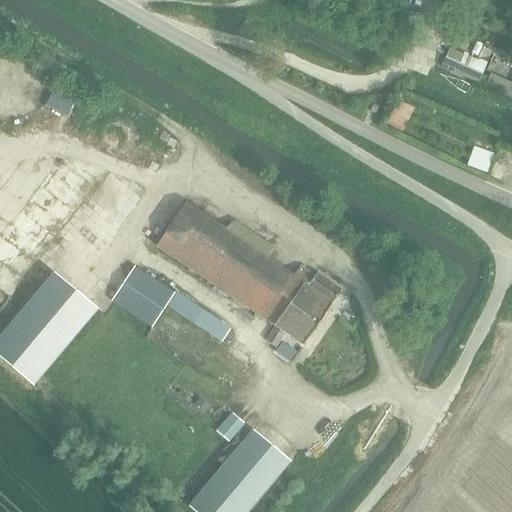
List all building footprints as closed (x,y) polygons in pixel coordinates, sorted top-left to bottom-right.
[(449,49),(441,68),(478,84),(510,98),(511,99),(511,84),(489,75),(488,77),(482,75),(486,65),(494,46),(484,42),(476,61),(449,49)] [(268,344),(277,350),(278,350),(288,335),(303,345),(340,291),(316,274),(314,277),(299,267),(293,277),(267,259),(273,249),(233,222),(225,230),(185,204),(156,247),(278,329),(268,344)] [(112,301),(151,328),(167,306),(222,343),(230,332),(134,268),(112,301)] [(53,274),(0,337),(0,359),(32,386),(96,310),(53,274)] [(199,398),(193,406),(204,415),(210,408),(199,398)] [(229,444),(245,424),(231,412),(215,432),(229,444)] [(255,511),(294,465),(257,434),(194,511),(255,511)]
